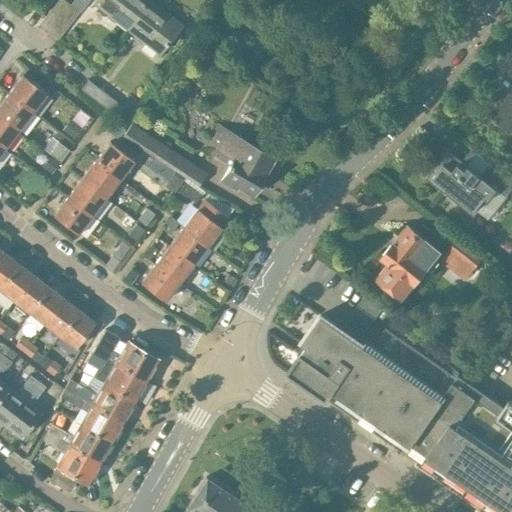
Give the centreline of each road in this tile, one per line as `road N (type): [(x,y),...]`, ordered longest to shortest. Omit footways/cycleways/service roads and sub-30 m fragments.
road 1 (secondary): [(221,367),(304,218),(440,72),(485,0)]
road 2 (residential): [(0,209),(139,318),(221,367)]
road 3 (residential): [(433,511),(221,367)]
road 4 (secondary): [(136,511),(221,367)]
